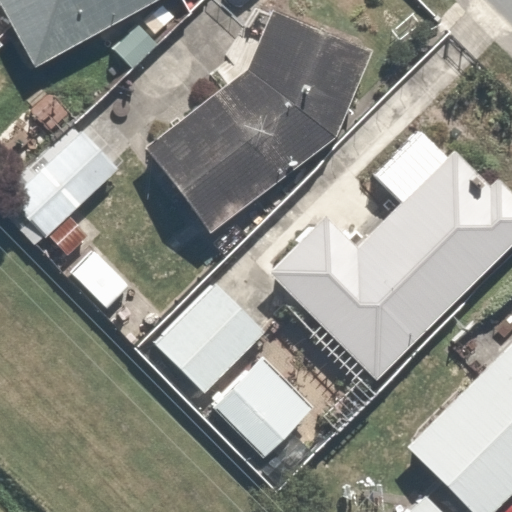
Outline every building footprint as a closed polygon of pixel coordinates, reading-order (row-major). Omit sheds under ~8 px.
[(0,0),(0,14),(25,64),(150,0),(0,0)] [(315,143),(358,31),(259,1),(224,74),(145,143),(201,229),(315,143)] [(67,118),(0,183),(0,186),(45,233),(114,166),(67,118)] [(325,214),(266,272),(362,370),(511,224),(511,201),(474,162),(460,176),(405,120),(357,166),(391,201),(351,240),(325,214)] [(208,266),(141,331),(205,397),(255,349),(273,332),(208,266)] [(475,511),(511,476),(511,323),(394,439),(432,477),(396,511),(475,511)] [(308,403),(255,349),(205,397),(259,452),(308,403)]
